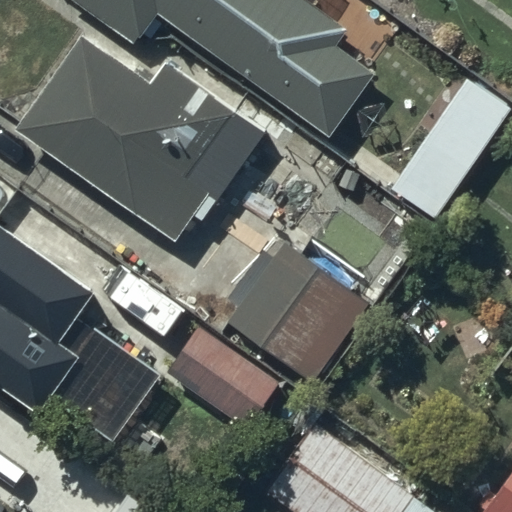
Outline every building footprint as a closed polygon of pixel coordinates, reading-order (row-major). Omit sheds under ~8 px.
[(81,0),(131,36),(155,3),(326,129),(373,65),(333,36),(344,21),(314,0),(81,0)] [(77,20),(11,114),(171,230),(209,177),(193,165),(235,105),(161,52),(148,70),(77,20)] [(89,274),(0,213),(0,374),(36,399),(77,339),(55,324),(89,274)] [(368,291),(281,229),(221,313),(309,375),(368,291)] [(277,372),(195,316),(162,364),(172,370),(165,380),(238,429),(277,372)] [(446,511),(311,411),(260,480),(303,511),(446,511)] [(511,511),(511,445),(469,506),(477,511),(511,511)] [(144,511),(117,493),(104,511),(144,511)]
